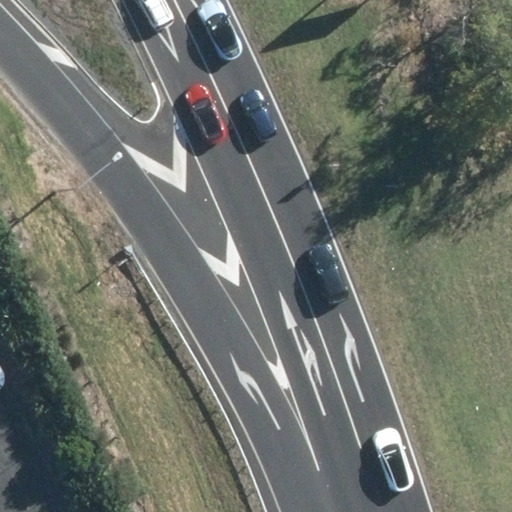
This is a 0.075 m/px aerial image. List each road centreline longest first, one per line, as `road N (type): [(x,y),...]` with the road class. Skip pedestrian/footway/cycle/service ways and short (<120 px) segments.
road 1 (motorway): [(327,511),(254,355),(122,170),(0,23)]
road 2 (motorway): [(380,511),(358,416),(265,134),(195,0)]
